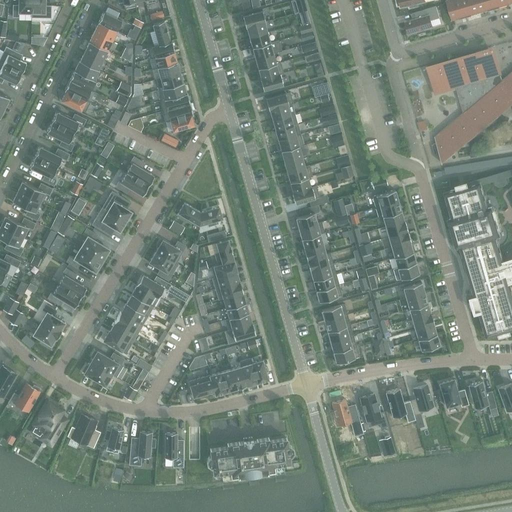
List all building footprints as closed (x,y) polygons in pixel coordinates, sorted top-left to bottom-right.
[(19,17),(19,12),(32,12),(32,0),(18,0),(19,5),(13,5),(13,17),(19,17)] [(32,0),(32,12),(32,17),(51,18),(51,5),(45,5),(45,0),(32,0)] [(117,0),(118,2),(123,1),(125,9),(136,6),(136,5),(135,1),(134,0),(117,0)] [(247,0),(240,0),(243,11),(250,9),(247,0)] [(259,0),(253,0),(251,0),(253,9),(261,6),(259,0)] [(298,0),(297,0),(300,11),(306,10),(302,0),(298,0)] [(466,17),(460,0),(449,0),(446,1),(446,3),(451,20),(460,18),(461,18),(460,18),(460,19),(466,17)] [(475,0),(460,0),(466,17),(471,16),(471,15),(470,15),(479,12),(475,0)] [(490,0),(475,0),(479,12),(488,10),(488,11),(493,9),(490,0)] [(505,0),(490,0),(493,9),(499,8),(499,7),(498,7),(507,4),(505,0)] [(430,20),(439,18),(436,6),(414,12),(416,19),(405,22),(408,33),(417,31),(418,33),(424,31),(424,29),(432,26),(430,20)] [(108,7),(105,13),(117,18),(119,13),(108,7)] [(264,22),(266,22),(262,11),(243,16),(246,28),(247,27),(264,22)] [(118,31),(123,21),(117,18),(105,13),(103,12),(98,22),(118,31)] [(172,41),(170,41),(168,33),(166,26),(165,26),(164,20),(153,24),(159,44),(147,48),(172,41)] [(113,41),(118,31),(98,22),(99,23),(94,32),(113,41)] [(247,27),(250,38),(267,33),(264,22),(247,27)] [(310,23),(299,27),(301,34),(312,31),(310,23)] [(307,33),(300,35),(302,41),(309,39),(314,38),(313,32),(313,31),(307,33)] [(108,51),(113,41),(94,32),(89,42),(108,51)] [(250,38),(253,48),(270,43),(267,33),(250,38)] [(39,61),(43,40),(30,37),(25,58),(39,61)] [(175,52),(172,41),(147,48),(150,59),(175,52)] [(270,43),(253,48),(256,58),(273,53),(282,51),(279,41),(270,43)] [(315,41),(308,43),(310,50),(317,48),(315,41)] [(108,51),(89,42),(85,51),(104,61),(108,51)] [(11,45),(9,48),(20,54),(22,50),(11,45)] [(0,58),(0,63),(21,73),(26,63),(20,60),(22,55),(20,54),(9,48),(6,47),(0,58)] [(125,48),(122,55),(132,60),(132,52),(132,48),(126,48),(125,48)] [(104,61),(85,51),(80,61),(80,60),(79,61),(99,71),(100,70),(99,70),(104,61)] [(177,62),(174,52),(175,52),(150,59),(155,58),(158,68),(177,62)] [(318,52),(311,54),(313,61),(320,58),(318,52)] [(256,58),(258,68),(276,63),(273,53),(256,58)] [(426,68),(426,69),(428,68),(435,94),(456,88),(463,113),(435,137),(435,136),(434,136),(442,163),(442,162),(511,103),(511,72),(502,80),(501,78),(500,74),(499,71),(499,68),(499,72),(491,74),(488,63),(488,61),(487,59),(485,58),(484,56),(482,55),(480,54),(478,54),(475,54),(473,54),(426,68)] [(99,71),(79,61),(75,70),(74,70),(95,81),(95,80),(99,71)] [(180,73),(177,62),(158,68),(160,77),(156,79),(180,73)] [(258,68),(261,78),(280,73),(280,74),(284,73),(280,62),(276,63),(258,68)] [(0,63),(0,82),(2,83),(4,78),(16,84),(21,73),(0,63)] [(323,69),(317,70),(319,77),(325,75),(323,69)] [(74,70),(69,80),(91,90),(95,81),(74,70)] [(156,79),(159,89),(157,89),(158,90),(183,83),(183,82),(180,73),(156,79)] [(260,79),(263,90),(283,84),(280,74),(280,73),(261,78),(260,79)] [(69,80),(64,90),(86,100),(91,90),(69,80)] [(319,83),(321,92),(329,90),(326,81),(319,83)] [(125,83),(120,93),(129,97),(131,93),(131,86),(125,83)] [(134,93),(132,97),(141,95),(144,94),(141,84),(140,84),(134,83),(134,88),(134,93)] [(158,90),(160,100),(159,100),(159,101),(187,93),(183,83),(158,90)] [(64,90),(66,91),(61,101),(77,108),(85,112),(90,102),(86,100),(64,90)] [(119,92),(114,102),(124,107),(129,97),(120,93),(119,92)] [(288,105),(293,103),(290,92),(266,99),(269,110),(270,110),(288,105)] [(0,93),(0,105),(4,108),(9,98),(0,93)] [(159,101),(160,104),(162,111),(190,104),(187,93),(159,101)] [(128,105),(126,110),(136,107),(136,103),(134,101),(129,103),(128,105)] [(288,105),(270,110),(273,120),(290,115),(296,113),(293,103),(288,105)] [(162,111),(165,122),(193,114),(190,104),(162,111)] [(334,105),(326,107),(329,115),(336,113),(334,105)] [(56,112),(51,122),(74,133),(79,123),(83,125),(86,119),(75,114),(72,119),(56,112)] [(122,117),(120,122),(125,124),(127,119),(130,114),(125,112),(122,117)] [(290,115),(273,120),(275,130),(293,125),(299,123),(296,113),(290,115)] [(165,122),(169,121),(173,131),(188,127),(192,126),(194,125),(191,115),(193,114),(165,122)] [(329,116),(331,123),(338,121),(336,114),(329,116)] [(128,126),(140,132),(143,126),(130,120),(128,126)] [(423,120),(417,122),(419,132),(426,130),(423,120)] [(60,145),(71,150),(73,145),(69,143),(74,133),(51,122),(46,132),(62,140),(60,145)] [(293,125),(275,130),(278,140),(296,135),(301,134),(298,123),(293,125)] [(339,123),(333,125),(335,133),(341,131),(339,123)] [(104,126),(99,136),(106,140),(111,130),(104,126)] [(281,151),(299,146),(304,145),(301,134),(296,135),(278,140),(281,151)] [(342,134),(335,136),(338,146),(345,144),(342,134)] [(96,138),(92,148),(98,151),(102,140),(96,138)] [(171,138),(168,143),(175,146),(178,141),(171,138)] [(34,156),(57,167),(62,157),(66,160),(69,154),(58,149),(55,154),(39,146),(34,156)] [(281,151),(284,161),(302,156),(299,146),(281,151)] [(340,157),(343,167),(350,164),(348,155),(340,157)] [(56,180),(52,177),(57,167),(34,156),(29,167),(45,174),(42,180),(54,185),(56,180)] [(284,161),(287,171),(305,166),(302,156),(284,161)] [(131,162),(133,163),(141,168),(144,163),(134,157),(131,162)] [(133,163),(127,173),(148,185),(154,176),(141,168),(133,163)] [(290,182),(308,177),(312,176),(309,165),(305,166),(287,171),(290,182)] [(511,168),(457,185),(458,188),(445,192),(453,218),(449,219),(457,246),(460,245),(475,295),(471,297),(472,298),(472,300),(473,301),(475,308),(476,311),(479,310),(487,336),(499,332),(500,335),(510,332),(509,329),(511,328),(511,292),(509,282),(511,280),(511,168)] [(352,169),(342,172),(344,178),(353,175),(352,169)] [(82,171),(79,178),(85,181),(88,174),(82,171)] [(142,195),(148,185),(127,173),(121,182),(129,187),(137,192),(142,195)] [(91,175),(87,182),(94,186),(98,180),(91,175)] [(290,182),(293,192),(310,187),(308,177),(290,182)] [(387,185),(385,177),(371,181),(374,188),(387,185)] [(40,202),(45,192),(49,194),(52,189),(41,183),(38,189),(23,181),(18,191),(40,202)] [(121,182),(119,181),(116,186),(124,191),(126,192),(129,187),(121,182)] [(293,192),(292,192),(295,204),(309,200),(311,206),(330,201),(328,194),(319,197),(316,185),(310,187),(293,192)] [(377,195),(372,196),(375,207),(398,200),(395,189),(377,195)] [(35,212),(40,202),(18,191),(13,201),(28,209),(26,214),(37,220),(39,214),(35,212)] [(126,222),(132,213),(126,209),(131,202),(121,196),(112,191),(102,208),(126,222)] [(79,197),(75,203),(82,208),(86,201),(79,197)] [(342,198),(333,200),(336,208),(344,206),(342,198)] [(398,200),(375,207),(378,217),(389,214),(401,211),(398,200)] [(199,225),(200,212),(184,202),(177,215),(191,223),(192,221),(199,225)] [(347,205),(345,206),(348,214),(350,214),(355,212),(353,204),(347,205)] [(301,216),(296,217),(299,228),(322,222),(321,221),(317,223),(314,213),(320,211),(318,205),(311,206),(299,210),(301,216)] [(200,212),(199,225),(207,222),(208,226),(216,224),(215,220),(222,218),(219,207),(200,212)] [(102,208),(92,224),(95,226),(110,236),(115,229),(120,232),(126,222),(102,208)] [(59,211),(50,228),(57,231),(65,215),(59,211)] [(389,214),(378,217),(378,218),(383,216),(386,226),(404,221),(404,220),(404,221),(401,211),(389,214)] [(350,214),(353,224),(359,223),(356,212),(350,214)] [(343,216),(341,216),(343,224),(349,222),(347,215),(343,216)] [(1,226),(23,237),(28,227),(32,229),(35,223),(24,218),(21,223),(6,216),(1,226)] [(404,221),(386,226),(389,237),(407,231),(404,221)] [(322,222),(299,228),(302,238),(324,232),(322,222)] [(63,223),(58,232),(64,236),(70,228),(63,223)] [(18,246),(23,237),(1,226),(0,226),(0,237),(8,242),(5,248),(19,255),(23,248),(18,246)] [(372,227),(365,229),(367,240),(374,239),(372,227)] [(48,228),(45,236),(52,239),(56,232),(48,228)] [(87,228),(83,234),(87,236),(94,240),(97,235),(92,231),(87,228)] [(224,231),(217,233),(219,239),(226,237),(224,231)] [(407,231),(389,237),(392,247),(410,242),(407,231)] [(324,232),(302,238),(303,243),(304,248),(304,249),(323,244),(320,234),(325,233),(324,232)] [(58,234),(54,241),(60,245),(65,238),(58,234)] [(102,260),(109,249),(94,240),(87,236),(81,247),(102,260)] [(178,242),(178,241),(175,246),(162,239),(162,240),(160,239),(156,245),(158,246),(156,251),(178,264),(178,263),(176,262),(185,246),(178,242)] [(234,261),(232,253),(230,246),(228,239),(216,243),(219,253),(214,254),(214,255),(217,265),(211,267),(212,268),(234,261)] [(410,242),(392,247),(395,257),(413,252),(410,242),(411,242),(410,242)] [(323,244),(304,249),(307,259),(330,253),(326,254),(323,244)] [(81,247),(74,258),(80,262),(96,272),(102,260),(81,247)] [(156,251),(149,262),(160,269),(157,274),(168,280),(178,264),(156,251)] [(397,267),(393,269),(416,263),(413,252),(395,257),(397,267)] [(330,253),(307,259),(310,270),(333,263),(330,253)] [(10,263),(18,266),(20,261),(6,254),(4,260),(0,258),(0,270),(5,273),(10,263)] [(36,256),(32,263),(38,267),(42,259),(36,256)] [(74,258),(70,256),(67,261),(69,263),(77,267),(80,262),(74,258)] [(199,263),(198,271),(207,268),(205,261),(199,263)] [(212,279),(236,272),(237,271),(234,261),(212,268),(214,277),(212,278),(212,279)] [(333,263),(310,270),(313,280),(336,274),(333,263)] [(416,263),(393,269),(396,280),(419,273),(416,263)] [(62,274),(65,275),(73,280),(76,275),(66,268),(62,274)] [(362,269),(356,271),(358,279),(364,277),(363,271),(362,269)] [(236,272),(212,279),(215,288),(239,281),(236,272)] [(158,297),(164,287),(142,274),(136,284),(137,285),(154,295),(158,297)] [(336,274),(313,280),(316,291),(339,284),(336,274)] [(80,297),(86,287),(73,280),(65,275),(59,284),(80,297)] [(358,279),(352,281),(353,286),(360,284),(362,290),(368,289),(366,283),(364,277),(358,279)] [(239,281),(215,288),(219,299),(223,298),(242,292),(243,292),(240,281),(239,281)] [(421,282),(403,287),(406,298),(424,293),(421,282)] [(30,283),(27,289),(34,293),(38,287),(30,283)] [(59,284),(53,294),(61,299),(74,307),(80,297),(59,284)] [(339,284),(316,291),(319,301),(342,295),(339,284)] [(153,306),(149,303),(153,296),(154,295),(137,285),(132,293),(153,306)] [(58,304),(61,299),(53,294),(51,292),(48,298),(58,304)] [(223,298),(226,308),(245,303),(242,292),(223,298)] [(147,316),(153,306),(132,293),(126,303),(143,313),(147,316)] [(184,293),(181,300),(185,302),(187,300),(189,296),(184,293)] [(201,293),(195,294),(195,297),(198,305),(202,304),(204,303),(201,293)] [(424,293),(406,298),(409,308),(427,303),(424,293)] [(3,309),(12,314),(19,302),(10,297),(3,309)] [(123,308),(121,312),(138,322),(143,313),(126,303),(123,308)] [(202,304),(198,305),(200,311),(201,315),(207,314),(204,303),(202,304)] [(226,308),(229,318),(248,313),(245,303),(226,308)] [(344,303),(321,310),(324,320),(347,314),(344,303)] [(427,303),(409,308),(412,319),(431,313),(430,313),(427,303)] [(43,310),(47,312),(53,316),(56,311),(55,310),(46,304),(43,310)] [(174,307),(169,315),(172,317),(175,319),(178,314),(180,310),(174,307)] [(23,313),(16,309),(13,315),(9,321),(16,325),(23,313)] [(138,322),(121,312),(120,311),(115,321),(137,334),(142,324),(138,322)] [(40,323),(59,335),(61,330),(60,329),(64,323),(53,316),(47,312),(40,323)] [(251,323),(248,313),(229,318),(232,328),(251,323)] [(431,313),(412,319),(415,329),(434,324),(431,313)] [(347,314),(324,320),(327,331),(350,325),(347,314)] [(115,322),(110,330),(131,343),(137,334),(115,321),(114,321),(115,322)] [(232,328),(231,328),(235,340),(255,333),(252,322),(251,323),(232,328)] [(40,323),(33,334),(42,340),(41,342),(47,346),(48,343),(51,345),(55,338),(56,339),(59,335),(40,323)] [(434,324),(415,329),(418,339),(436,334),(433,324),(434,324)] [(350,325),(327,331),(330,341),(353,335),(350,325)] [(131,344),(131,343),(110,330),(109,330),(103,340),(116,348),(121,351),(127,341),(131,344)] [(436,334),(418,339),(421,350),(439,345),(436,334)] [(26,335),(22,340),(30,347),(34,342),(26,335)] [(353,335),(330,341),(333,352),(356,345),(353,335)] [(205,337),(198,339),(200,346),(202,351),(206,350),(209,349),(205,337)] [(255,340),(246,342),(248,349),(257,346),(255,340)] [(382,340),(373,342),(377,356),(386,353),(385,349),(383,343),(382,340)] [(356,345),(333,352),(336,363),(359,356),(356,345)] [(116,377),(122,365),(121,364),(124,359),(113,353),(110,358),(97,350),(96,351),(94,350),(91,356),(93,357),(90,362),(116,377)] [(204,354),(198,356),(201,365),(207,364),(205,358),(204,354)] [(247,385),(257,382),(250,358),(240,361),(247,385)] [(257,382),(268,379),(266,372),(268,372),(266,366),(264,366),(262,360),(252,363),(250,358),(257,382)] [(140,359),(137,363),(149,371),(152,366),(140,359)] [(241,366),(231,369),(236,388),(247,385),(240,361),(239,362),(241,366)] [(90,362),(88,366),(86,365),(82,371),(84,372),(84,373),(105,385),(111,375),(116,377),(90,362)] [(16,374),(1,366),(0,368),(0,394),(4,397),(16,374)] [(226,391),(236,388),(231,369),(220,372),(226,391)] [(210,375),(216,394),(226,391),(220,372),(210,375)] [(216,394),(210,375),(209,375),(189,381),(193,397),(214,391),(215,395),(216,394)] [(109,384),(122,389),(125,381),(112,376),(109,384)] [(440,383),(446,406),(461,402),(462,406),(469,404),(465,389),(458,391),(455,379),(440,383)] [(483,380),(469,383),(476,407),(489,404),(491,409),(496,407),(492,391),(486,393),(483,380)] [(511,382),(504,386),(499,388),(507,411),(511,409),(511,382)] [(19,395),(14,392),(8,402),(14,406),(15,403),(28,411),(40,391),(38,390),(39,388),(34,384),(32,387),(26,383),(19,395)] [(416,399),(410,401),(414,415),(421,413),(420,410),(433,406),(427,384),(418,387),(413,388),(416,399)] [(130,386),(124,396),(130,400),(136,390),(130,386)] [(399,386),(384,390),(392,416),(406,412),(408,421),(415,419),(414,415),(410,401),(410,400),(404,402),(399,386)] [(373,393),(360,397),(362,405),(360,405),(362,413),(364,412),(367,420),(378,417),(379,423),(381,428),(388,426),(383,411),(379,413),(378,408),(379,408),(376,400),(375,400),(373,393)] [(347,398),(333,401),(340,425),(353,422),(354,427),(362,425),(356,404),(349,406),(347,398)] [(49,400),(33,425),(44,431),(43,433),(42,432),(41,434),(42,434),(39,438),(51,445),(67,419),(60,415),(64,409),(49,400)] [(71,426),(67,435),(94,447),(101,432),(94,429),(97,421),(81,414),(74,428),(71,426)] [(117,453),(123,428),(112,425),(110,431),(106,430),(104,438),(108,439),(106,450),(117,453)] [(11,436),(16,440),(21,433),(15,429),(11,436)] [(131,437),(129,464),(141,465),(141,456),(150,457),(150,447),(155,447),(155,439),(151,438),(152,432),(140,431),(140,438),(131,437)] [(177,432),(165,432),(165,458),(173,458),(173,467),(183,467),(183,441),(177,441),(177,432)] [(194,459),(188,459),(188,472),(213,472),(273,464),(290,461),(289,454),(288,444),(287,437),(269,440),(269,437),(253,440),(243,441),(227,443),(227,446),(210,449),(199,449),(199,459),(194,459)] [(390,437),(383,439),(387,455),(395,452),(390,437)]
